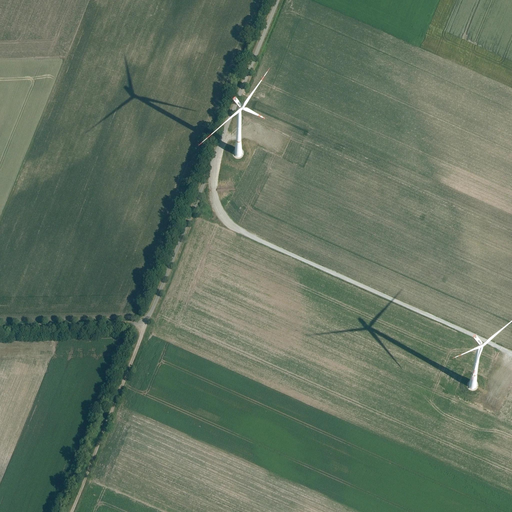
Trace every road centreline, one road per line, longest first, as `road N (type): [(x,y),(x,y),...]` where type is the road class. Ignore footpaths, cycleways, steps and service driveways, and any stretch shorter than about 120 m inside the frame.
road 1 (unclassified): [(511,354),(235,228),(216,206),(214,152)]
road 2 (track): [(145,325),(70,511)]
road 3 (residential): [(145,325),(0,328)]
